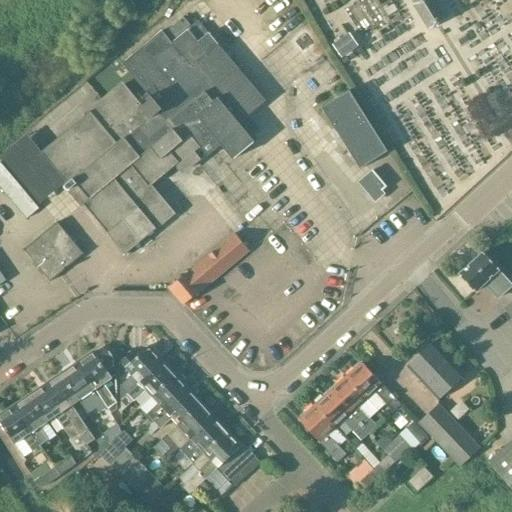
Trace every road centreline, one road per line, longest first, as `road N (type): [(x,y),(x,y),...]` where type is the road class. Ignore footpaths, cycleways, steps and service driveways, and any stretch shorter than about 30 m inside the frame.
road 1 (residential): [(238,387),(273,386),(511,171)]
road 2 (residential): [(80,315),(99,308),(172,315),(238,387)]
